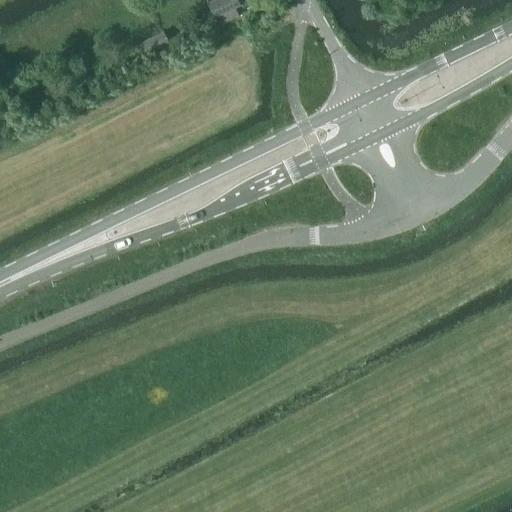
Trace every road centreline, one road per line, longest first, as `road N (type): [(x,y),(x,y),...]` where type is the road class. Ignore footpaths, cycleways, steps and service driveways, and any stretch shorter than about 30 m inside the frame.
road 1 (unclassified): [(0,343),(261,242),(420,216)]
road 2 (secondary): [(1,283),(220,205),(376,133)]
road 3 (secondary): [(360,101),(1,283)]
road 4 (secondary): [(511,28),(360,101)]
road 5 (secondary): [(376,133),(511,61)]
